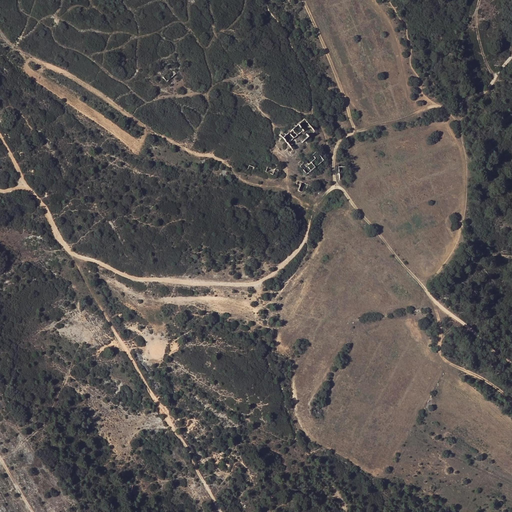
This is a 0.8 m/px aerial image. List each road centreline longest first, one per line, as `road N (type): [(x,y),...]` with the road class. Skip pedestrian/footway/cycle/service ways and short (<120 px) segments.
road 1 (track): [(511,356),(426,289),(341,187),(329,189),(294,254),(251,284),(126,276),(61,242),(0,136)]
road 2 (track): [(387,0),(411,40),(425,92),(456,124),(466,161),(459,238),(426,289),(440,352),(511,402)]
road 3 (track): [(72,253),(223,511)]
road 4 (track): [(511,49),(466,102),(339,140),(329,189)]
road 5 (track): [(302,0),(356,132)]
